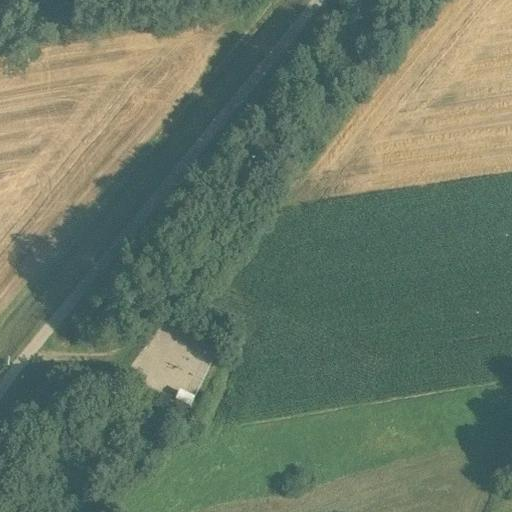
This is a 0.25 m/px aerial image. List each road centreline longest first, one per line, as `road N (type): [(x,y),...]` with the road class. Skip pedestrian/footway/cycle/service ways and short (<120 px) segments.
road 1 (track): [(277,0),(0,337)]
road 2 (track): [(23,367),(131,352),(157,325)]
